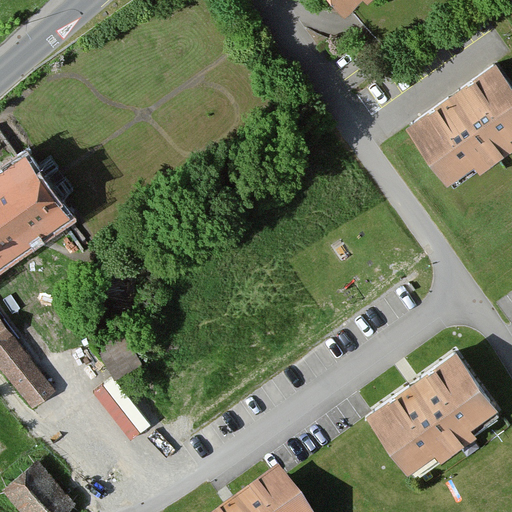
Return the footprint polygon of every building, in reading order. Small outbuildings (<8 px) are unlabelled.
[(331,0),(346,17),(365,0),(331,0)] [(511,83),(498,63),(408,127),(449,185),(511,140),(511,83)] [(22,156),(0,172),(0,376),(27,412),(59,388),(0,310),(0,265),(67,216),(22,156)] [(459,351),(369,415),(411,473),(500,410),(459,351)] [(33,461),(0,489),(0,491),(17,511),(66,511),(72,507),(33,461)] [(301,511),(278,479),(230,511),(301,511)]
